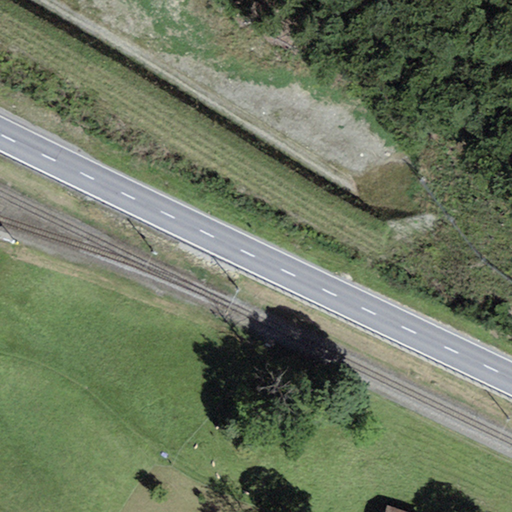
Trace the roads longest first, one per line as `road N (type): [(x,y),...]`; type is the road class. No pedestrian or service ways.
road 1 (tertiary): [(511,379),(0,140)]
road 2 (track): [(0,349),(54,363),(159,451),(267,511)]
